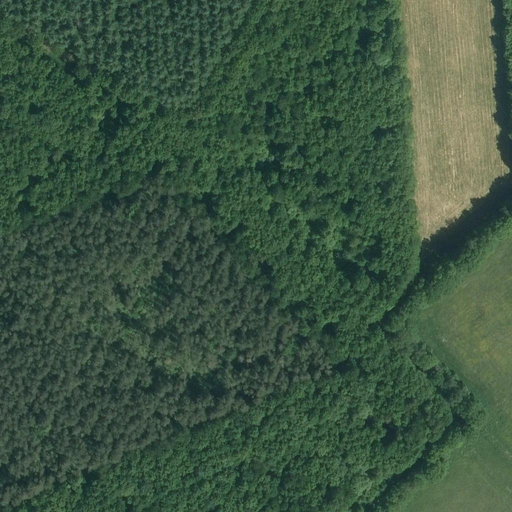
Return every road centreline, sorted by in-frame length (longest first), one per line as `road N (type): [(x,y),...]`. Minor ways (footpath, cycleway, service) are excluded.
road 1 (track): [(350,511),(455,410),(184,121)]
road 2 (track): [(184,121),(0,18)]
road 3 (track): [(184,121),(260,0)]
